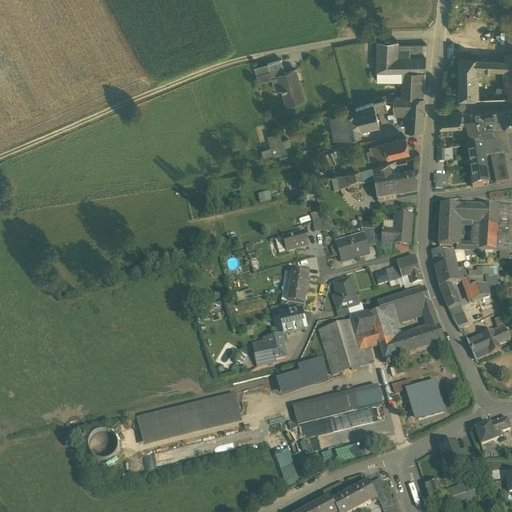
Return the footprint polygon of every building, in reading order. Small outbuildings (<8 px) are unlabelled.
[(397,42),(378,42),(376,72),(377,72),(403,72),(425,73),(426,57),(410,57),(409,53),(398,53),(397,42)] [(476,59),(458,59),(459,82),(460,99),(477,99),(476,78),(476,69),(476,59)] [(480,69),(499,69),(500,69),(500,71),(506,71),(506,61),(498,60),(476,59),(476,69),(476,76),(480,76),(480,69)] [(281,60),(267,64),(269,71),(271,78),(278,76),(277,76),(285,74),(281,60)] [(285,74),(277,76),(278,76),(287,106),(305,100),(296,70),(285,74)] [(269,71),(256,75),(258,82),(271,78),(269,71)] [(403,72),(377,72),(377,82),(402,82),(403,72)] [(425,73),(403,72),(402,82),(401,98),(409,98),(424,98),(425,73)] [(401,98),(393,98),(393,106),(393,107),(395,115),(408,115),(409,98),(401,98)] [(424,98),(409,98),(408,115),(407,132),(421,132),(424,98)] [(387,111),(385,100),(374,103),(376,113),(387,111)] [(374,103),(355,109),(356,113),(357,113),(360,131),(379,126),(376,113),(374,103)] [(504,111),(475,114),(476,121),(479,131),(491,130),(505,129),(504,111)] [(356,113),(332,117),(336,140),(360,135),(360,131),(357,113),(356,113)] [(460,113),(440,114),(441,136),(442,136),(451,135),(451,128),(461,127),(460,113)] [(476,121),(468,124),(472,141),(481,139),(479,131),(476,121)] [(491,130),(479,131),(481,139),(482,146),(485,157),(490,156),(496,155),(491,130)] [(264,159),(287,153),(285,146),(290,145),(288,137),(282,139),(280,133),(267,137),(270,147),(261,149),(264,159)] [(404,139),(385,144),(385,143),(384,144),(385,144),(388,157),(408,152),(408,151),(405,139),(405,138),(404,139)] [(385,144),(373,147),(376,159),(376,160),(388,157),(385,144)] [(482,146),(467,148),(472,188),(488,185),(485,163),(486,162),(485,157),(482,146)] [(450,149),(438,151),(438,162),(451,161),(450,149)] [(334,151),(328,154),(332,164),(339,161),(334,151)] [(505,154),(497,155),(496,155),(490,156),(496,183),(509,181),(505,154)] [(397,162),(390,163),(394,178),(396,178),(395,175),(400,174),(398,167),(397,162)] [(390,163),(372,168),(375,182),(394,178),(390,163)] [(357,171),(345,174),(348,189),(361,186),(357,171)] [(396,178),(394,178),(397,197),(418,194),(418,173),(396,178)] [(442,188),(442,183),(447,183),(447,175),(434,175),(434,188),(442,188)] [(394,178),(375,182),(376,189),(373,189),(374,194),(377,194),(378,202),(397,197),(394,178)] [(262,202),(271,201),(270,193),(261,194),(262,202)] [(465,205),(442,204),(441,222),(460,223),(464,223),(465,205)] [(498,207),(465,205),(464,223),(479,224),(498,224),(498,208),(498,207)] [(511,208),(498,208),(498,224),(497,246),(497,252),(511,252),(511,208)] [(396,215),(395,231),(383,230),(382,243),(395,244),(410,245),(412,216),(396,215)] [(321,219),(313,222),(314,234),(323,233),(321,219)] [(460,223),(441,222),(440,246),(458,247),(458,245),(460,223)] [(498,224),(479,224),(479,245),(497,246),(498,224)] [(373,230),(361,229),(362,235),(364,234),(368,248),(375,246),(373,230)] [(304,233),(283,239),(287,253),(308,247),(304,233)] [(362,235),(349,239),(350,243),(337,247),(342,262),(356,257),(356,259),(365,257),(362,250),(368,248),(364,234),(362,235)] [(287,253),(283,239),(275,241),(279,255),(287,253)] [(454,251),(441,253),(440,251),(432,252),(436,269),(456,264),(457,263),(454,251)] [(457,251),(454,251),(457,263),(467,261),(466,257),(475,257),(475,252),(457,251)] [(416,257),(397,263),(399,267),(402,279),(403,280),(410,278),(412,285),(413,288),(424,285),(420,272),(416,257)] [(436,269),(435,269),(440,289),(450,286),(460,284),(460,283),(468,278),(463,270),(459,271),(457,270),(456,264),(436,269)] [(399,267),(386,271),(390,283),(402,279),(399,267)] [(496,268),(483,268),(483,278),(485,278),(497,277),(496,268)] [(386,271),(375,275),(379,285),(389,282),(386,271)] [(286,273),(283,293),(284,293),(289,291),(292,274),(286,273)] [(298,274),(292,273),(292,274),(289,291),(306,293),(309,276),(298,274)] [(410,278),(403,280),(402,279),(407,294),(414,291),(413,288),(412,285),(410,278)] [(477,278),(468,278),(470,285),(476,287),(486,286),(485,278),(483,278),(477,278)] [(350,280),(334,285),(339,302),(335,303),(338,312),(338,313),(348,310),(350,316),(349,317),(350,317),(364,314),(362,305),(358,306),(350,280)] [(450,286),(440,289),(449,311),(459,306),(455,295),(451,294),(450,286)] [(476,287),(468,289),(472,299),(475,301),(490,295),(486,286),(476,287)] [(425,289),(378,304),(380,313),(381,313),(382,318),(421,306),(430,303),(425,289)] [(238,294),(239,300),(253,296),(251,290),(238,294)] [(306,293),(289,291),(284,293),(282,302),(288,303),(305,306),(306,293)] [(305,306),(288,303),(282,302),(281,307),(271,309),(274,318),(281,315),(302,312),(304,312),(305,306)] [(430,303),(421,306),(425,318),(435,315),(430,303)] [(459,306),(449,311),(452,319),(463,315),(459,306)] [(348,310),(338,313),(338,312),(336,313),(338,319),(349,317),(350,316),(348,310)] [(302,313),(281,318),(284,332),(305,328),(302,313)] [(371,315),(370,315),(376,335),(386,332),(382,318),(381,313),(380,313),(371,315)] [(371,314),(349,318),(350,323),(359,353),(370,350),(380,347),(379,346),(376,335),(370,315),(371,315),(371,314)] [(429,331),(408,337),(411,346),(408,347),(410,354),(445,343),(435,315),(425,318),(428,328),(429,331)] [(497,327),(506,324),(503,316),(495,320),(497,327)] [(350,323),(319,332),(333,377),(374,365),(370,350),(359,353),(350,323)] [(505,326),(467,342),(476,362),(501,351),(499,345),(511,340),(505,326)] [(285,336),(264,340),(265,344),(253,347),(258,368),(276,364),(275,360),(286,358),(284,347),(287,346),(285,336)] [(408,337),(379,346),(380,347),(385,363),(410,354),(408,347),(411,346),(408,337)] [(322,362),(298,369),(300,375),(277,381),(281,393),(327,379),(322,362)] [(436,381),(406,390),(415,422),(445,413),(436,381)] [(378,387),(353,393),(357,410),(382,404),(378,387)] [(353,393),(293,408),(297,425),(357,410),(353,393)] [(235,397),(138,421),(143,442),(240,418),(235,397)] [(507,418),(491,424),(494,434),(502,432),(511,428),(507,418)] [(491,424),(475,430),(479,440),(494,434),(491,424)] [(238,446),(240,445),(242,449),(256,444),(250,430),(235,436),(238,446)] [(494,434),(479,440),(481,446),(494,441),(496,440),(495,438),(503,435),(502,432),(494,434)] [(494,441),(481,446),(486,457),(498,452),(496,447),(494,441)] [(455,444),(441,449),(449,470),(463,465),(458,451),(455,444)] [(465,449),(458,451),(463,465),(464,468),(471,466),(465,449)] [(386,489),(379,478),(374,481),(381,492),(386,489)] [(474,480),(465,483),(466,485),(468,493),(474,491),(478,490),(474,480)] [(381,492),(374,481),(369,484),(375,495),(381,492)] [(439,481),(425,486),(430,502),(445,497),(443,492),(439,481)] [(368,482),(332,502),(337,511),(352,511),(377,499),(375,495),(369,484),(368,482)] [(449,493),(451,499),(453,499),(455,503),(458,502),(458,505),(477,499),(474,491),(468,493),(466,485),(456,488),(457,490),(449,493)] [(391,499),(386,489),(381,492),(386,502),(391,499)] [(386,502),(381,492),(375,495),(377,499),(381,505),(386,502)] [(330,497),(303,511),(337,511),(332,502),(330,497)]
